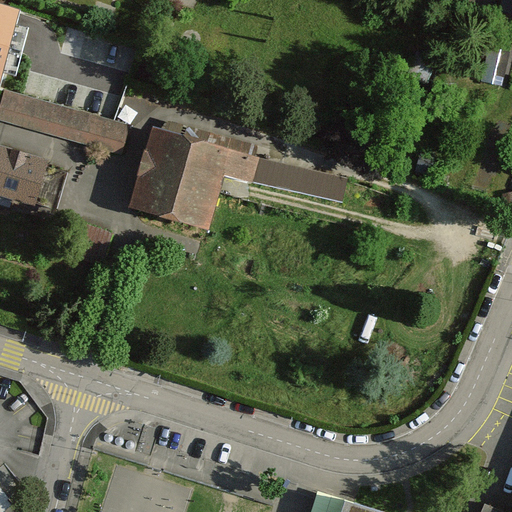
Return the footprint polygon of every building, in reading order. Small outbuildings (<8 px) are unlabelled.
[(3,84),(0,95),(0,117),(119,153),(128,122),(59,101),(3,84)] [(253,158),(151,128),(127,210),(204,233),(216,192),(241,199),(253,158)] [(281,147),(272,186),(341,201),(349,162),(281,147)] [(50,163),(0,150),(0,202),(38,212),(50,163)] [(0,491),(0,511),(10,504),(0,491)] [(402,511),(403,510),(344,492),(342,495),(331,492),(325,511),(402,511)]
